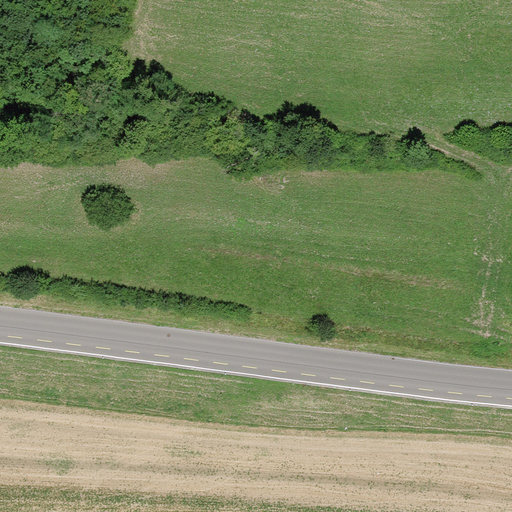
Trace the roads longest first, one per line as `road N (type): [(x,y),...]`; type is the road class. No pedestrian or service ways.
road 1 (tertiary): [(0,325),(511,384)]
road 2 (track): [(175,411),(309,387),(359,366)]
